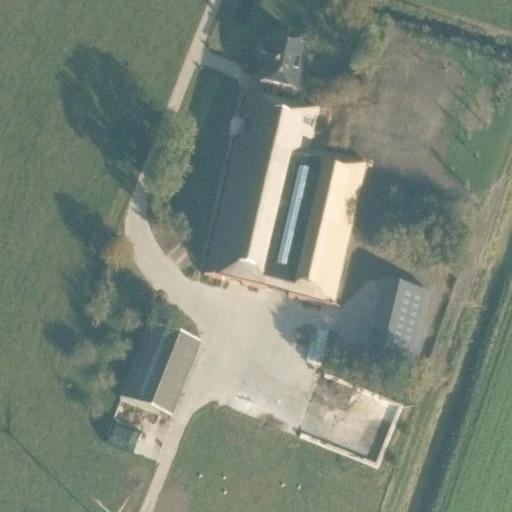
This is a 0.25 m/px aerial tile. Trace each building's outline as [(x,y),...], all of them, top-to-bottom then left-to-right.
[(237,139),(204,279),(339,310),(339,309),(334,308),(366,170),(371,172),(371,171),(310,157),(320,113),(293,107),(296,94),(295,93),(301,66),(304,50),(274,43),(273,45),(269,44),(264,45),(260,49),(261,55),(266,59),(262,75),(264,75),(262,87),(270,88),(267,101),(247,96),(241,121),(254,124),(250,142),(237,139)] [(336,92),(325,89),(322,100),(333,103),(336,92)] [(165,307),(197,319),(206,295),(174,283),(165,307)] [(234,370),(323,386),(333,333),(244,317),(234,370)] [(201,348),(148,328),(119,402),(172,422),(201,348)]
